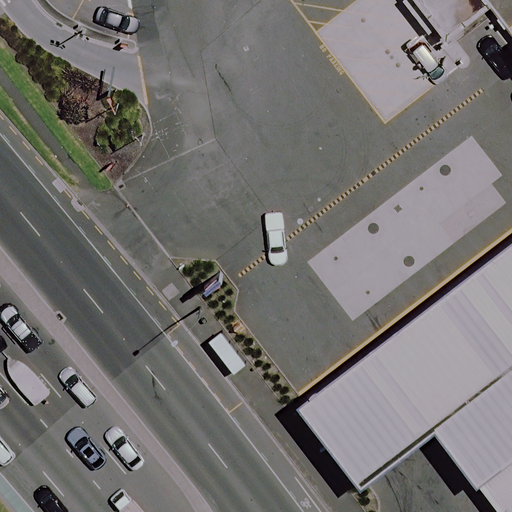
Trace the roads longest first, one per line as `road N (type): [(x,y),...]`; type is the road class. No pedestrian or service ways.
road 1 (secondary): [(0,194),(260,511)]
road 2 (secondary): [(112,511),(0,373)]
